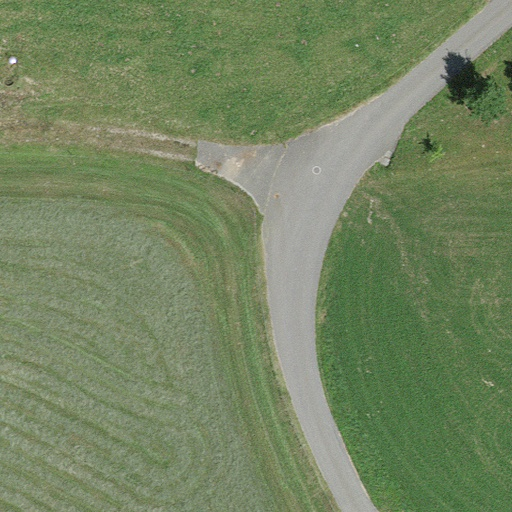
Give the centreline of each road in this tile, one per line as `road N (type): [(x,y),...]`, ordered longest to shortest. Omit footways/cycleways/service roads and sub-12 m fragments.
road 1 (unclassified): [(511,2),(357,135),(311,197),(289,268),(291,348),(319,441),(358,511)]
road 2 (track): [(311,197),(140,143),(0,133)]
